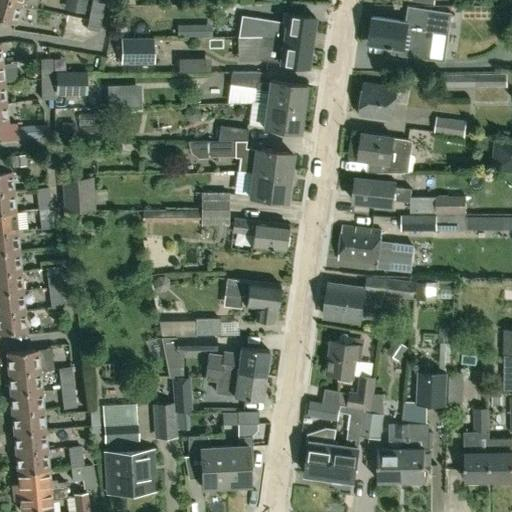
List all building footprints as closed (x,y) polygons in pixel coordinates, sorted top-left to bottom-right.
[(0,0),(0,18),(15,23),(21,4),(7,0),(0,0)] [(7,0),(21,4),(36,8),(38,0),(7,0)] [(83,13),(85,0),(64,0),(62,8),(83,13)] [(92,0),(91,8),(103,10),(105,1),(101,0),(92,0)] [(261,1),(261,18),(280,18),(280,1),(261,1)] [(408,5),(405,21),(373,16),(369,43),(389,46),(388,47),(393,47),(392,52),(427,57),(431,29),(448,31),(451,11),(408,5)] [(101,20),(103,10),(91,8),(89,17),(101,20)] [(311,41),(315,17),(283,12),(281,24),(267,21),(265,36),(284,37),(311,41)] [(101,20),(89,17),(88,19),(61,13),(56,34),(58,35),(57,37),(71,39),(72,37),(83,40),(88,39),(98,33),(99,30),(101,20)] [(189,25),(189,37),(201,37),(201,24),(189,25)] [(257,58),(307,66),(311,41),(284,37),(265,36),(261,36),(257,58)] [(154,63),(153,38),(121,38),(121,63),(154,63)] [(41,79),(53,79),(53,59),(41,59),(41,79)] [(229,84),(255,87),(256,81),(257,81),(259,71),(231,72),(229,84)] [(442,74),(442,88),(506,86),(506,73),(442,74)] [(59,90),(85,90),(85,74),(59,74),(59,90)] [(53,97),(53,79),(41,79),(42,98),(53,98),(53,97)] [(256,81),(255,87),(253,101),(253,102),(267,104),(302,109),(305,85),(270,80),(270,83),(257,81),(256,81)] [(407,102),(409,89),(399,87),(363,81),(359,113),(394,119),(397,101),(407,102)] [(302,109),(267,104),(253,102),(253,101),(251,101),(248,124),(264,126),(264,128),(299,132),(302,109)] [(6,103),(0,103),(0,139),(17,139),(17,140),(45,138),(44,123),(17,125),(16,123),(7,123),(6,103)] [(464,136),(466,120),(436,116),(434,132),(464,136)] [(217,140),(245,141),(247,128),(220,125),(217,140)] [(389,172),(406,172),(410,138),(394,136),(362,132),(359,158),(390,162),(389,172)] [(244,148),(245,141),(217,140),(188,141),(188,156),(209,156),(235,156),(240,157),(238,170),(253,172),(293,177),(294,168),(291,168),(293,153),(256,148),(256,149),(244,148)] [(0,192),(13,191),(11,171),(9,171),(7,157),(0,157),(0,192)] [(292,187),(293,177),(253,172),(250,196),(286,201),(288,187),(292,187)] [(64,211),(95,209),(92,176),(61,178),(64,211)] [(412,201),(413,187),(396,185),(396,181),(357,177),(355,200),(394,204),(394,199),(412,201)] [(37,198),(50,197),(48,187),(36,189),(37,198)] [(0,212),(15,211),(13,191),(0,192),(0,212)] [(202,192),(202,208),(227,208),(227,192),(202,192)] [(435,212),(465,212),(465,196),(435,196),(435,212)] [(39,208),(51,207),(50,197),(37,198),(39,208)] [(40,218),(52,216),(51,207),(39,208),(40,218)] [(147,222),(171,218),(169,208),(145,212),(147,222)] [(202,208),(201,223),(227,223),(227,208),(202,208)] [(0,232),(17,231),(15,211),(0,212),(0,232)] [(465,212),(435,212),(435,213),(436,213),(436,215),(401,215),(401,231),(465,230),(465,225),(473,225),(473,214),(465,213),(465,212)] [(52,216),(40,218),(41,228),(53,227),(52,216)] [(255,221),(234,218),(232,231),(253,233),(252,246),(284,250),(287,224),(256,220),(255,221)] [(378,264),(382,230),(342,225),(338,259),(378,264)] [(0,252),(18,251),(17,231),(0,232),(0,252)] [(0,272),(20,271),(18,251),(0,252),(0,272)] [(47,278),(60,276),(58,266),(46,268),(47,278)] [(0,292),(22,290),(20,271),(0,272),(0,292)] [(48,288),(61,286),(60,276),(47,278),(48,288)] [(385,278),(370,276),(368,289),(330,283),(325,315),(360,320),(362,311),(381,313),(384,294),(402,297),(401,312),(410,314),(412,299),(413,299),(415,282),(385,277),(385,278)] [(277,309),(280,284),(226,277),(224,294),(242,296),(241,305),(256,307),(255,320),(273,323),(274,309),(277,309)] [(50,297),(62,295),(61,286),(48,288),(50,297)] [(0,312),(24,310),(22,290),(0,292),(0,312)] [(62,295),(50,297),(51,307),(63,306),(62,295)] [(24,310),(0,312),(0,332),(25,330),(24,310)] [(218,318),(195,318),(195,319),(195,335),(219,334),(218,321),(218,318)] [(178,337),(160,337),(168,377),(183,377),(182,350),(178,350),(178,337)] [(178,337),(178,350),(182,350),(216,349),(216,337),(178,337)] [(361,363),(361,360),(363,345),(358,344),(330,340),(326,372),(339,374),(338,379),(351,381),(352,375),(354,375),(354,374),(356,362),(361,363)] [(207,365),(265,374),(269,349),(241,345),(239,358),(234,357),(235,353),(223,351),(222,355),(208,353),(206,365),(207,365)] [(8,372),(39,370),(37,349),(6,352),(8,372)] [(233,394),(261,399),(265,374),(207,365),(205,376),(219,378),(217,391),(233,394)] [(60,378),(72,377),(70,366),(58,368),(60,378)] [(468,368),(467,389),(478,389),(478,368),(468,368)] [(10,392),(41,389),(39,370),(8,372),(10,392)] [(416,402),(416,404),(421,404),(427,404),(444,405),(446,373),(446,372),(439,372),(418,371),(416,402)] [(349,392),(346,405),(364,408),(371,410),(373,393),(375,378),(371,377),(359,376),(357,392),(349,391),(349,392)] [(61,388),(73,386),(72,377),(60,378),(61,388)] [(190,377),(173,378),(174,395),(191,394),(190,377)] [(62,397),(74,396),(73,386),(61,388),(62,397)] [(12,412),(43,409),(41,389),(10,392),(12,412)] [(371,410),(369,437),(381,438),(384,414),(383,393),(373,393),(371,410)] [(74,396),(62,397),(63,408),(75,406),(74,396)] [(104,442),(138,440),(135,403),(101,404),(104,442)] [(153,438),(177,436),(174,403),(152,403),(153,438)] [(325,403),(323,417),(337,420),(340,406),(325,403)] [(99,405),(90,405),(91,433),(100,432),(99,405)] [(491,479),(491,451),(491,438),(489,438),(488,407),(473,407),(473,431),(464,431),(464,452),(466,452),(466,479),(491,479)] [(335,444),(330,477),(332,477),(332,479),(334,481),(342,482),(344,481),(344,478),(355,480),(359,448),(360,436),(369,437),(371,410),(364,408),(361,430),(350,429),(348,446),(347,446),(335,444)] [(14,431),(45,428),(43,409),(12,412),(14,431)] [(237,423),(258,423),(258,410),(237,410),(237,423)] [(378,447),(378,481),(404,480),(403,473),(400,474),(400,468),(403,468),(402,447),(402,423),(389,423),(390,447),(378,447)] [(400,468),(400,474),(403,473),(404,480),(424,480),(424,447),(429,447),(429,423),(427,423),(402,423),(402,447),(403,468),(400,468)] [(15,451),(47,448),(45,428),(14,431),(15,451)] [(309,442),(305,473),(330,477),(335,444),(337,429),(327,428),(308,434),(307,442),(309,442)] [(226,485),(224,445),(210,445),(209,433),(187,434),(188,455),(200,454),(202,486),(226,485)] [(224,445),(226,485),(250,483),(248,445),(252,445),(252,435),(238,435),(238,444),(224,445)] [(491,451),(491,479),(511,478),(511,437),(491,438),(491,451)] [(69,457),(81,455),(80,446),(68,447),(69,457)] [(108,491),(155,488),(153,447),(105,450),(108,491)] [(17,471),(48,468),(47,448),(15,451),(17,471)] [(70,466),(82,465),(81,455),(69,457),(70,466)] [(82,466),(82,465),(70,466),(72,481),(82,479),(84,487),(94,486),(93,467),(82,466)] [(13,492),(66,487),(66,481),(56,482),(56,479),(49,480),(48,468),(17,471),(18,483),(13,484),(13,492)] [(66,487),(13,492),(14,500),(20,499),(21,511),(30,511),(29,511),(52,511),(51,498),(67,497),(66,487)] [(88,511),(87,492),(72,494),(75,511),(66,511),(88,511)]
